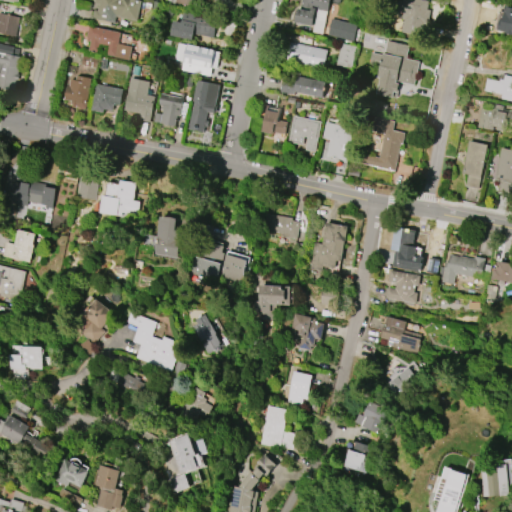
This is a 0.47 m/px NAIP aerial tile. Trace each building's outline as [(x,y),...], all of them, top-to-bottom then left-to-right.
[(94,10),(97,10),(98,4),(96,4),(96,1),(94,1),(94,0),(141,0),(137,21),(116,17),(115,23),(92,18),(94,10)] [(295,22),(297,8),(300,9),(301,0),(328,0),(322,34),(312,32),(314,25),(312,25),(312,26),(295,22)] [(402,0),(421,0),(428,1),(426,9),(430,10),(428,24),(424,23),(421,36),(401,32),(404,19),(402,19),(404,11),(401,10),(402,0)] [(508,6),(511,6),(511,23),(504,21),(501,21),(504,9),(508,10),(508,6)] [(173,21),(181,22),(183,12),(218,19),(214,38),(193,33),(192,40),(170,35),(173,21)] [(0,33),(0,13),(20,17),(15,36),(0,33)] [(331,18),(357,24),(353,41),(327,35),(331,18)] [(89,26),(120,32),(118,44),(132,46),(129,60),(114,57),(115,56),(106,54),(108,46),(100,44),(98,52),(88,50),(90,41),(87,41),(87,37),(89,26)] [(414,85),(399,82),(396,98),(376,94),(380,78),(377,78),(382,53),(384,53),(387,40),(409,45),(406,58),(419,61),(414,85)] [(289,42),(327,50),(323,68),(285,60),(289,42)] [(0,43),(15,47),(15,48),(19,49),(18,56),(20,57),(17,73),(19,74),(17,80),(15,80),(14,90),(0,87),(0,43)] [(210,76),(181,70),(183,61),(175,59),(178,43),(186,45),(187,44),(215,50),(215,51),(220,52),(216,68),(211,67),(210,76)] [(336,65),(341,43),(356,46),(351,68),(336,65)] [(91,78),(85,109),(71,106),(72,104),(70,104),(71,101),(63,99),(66,84),(69,84),(70,79),(77,80),(77,75),(91,78)] [(511,100),(502,98),(503,94),(485,91),(488,79),(500,82),(501,79),(504,80),(505,75),(511,76),(511,100)] [(293,94),(280,92),(282,80),(294,82),(295,76),(326,82),(323,97),(294,92),(293,94)] [(124,110),(130,77),(149,81),(147,95),(155,96),(149,122),(138,120),(139,113),(124,110)] [(219,84),(215,106),(217,107),(216,112),(214,111),(214,113),(207,111),(203,132),(188,129),(194,101),(192,101),(196,80),(219,84)] [(91,110),(96,84),(123,89),(120,105),(113,104),(112,110),(103,109),(102,112),(91,110)] [(161,93),(182,97),(180,108),(181,108),(179,116),(177,116),(175,126),(160,123),(153,122),(155,113),(161,114),(162,111),(161,106),(161,105),(158,104),(161,93)] [(481,106),(493,108),(494,104),(503,105),(503,110),(508,111),(508,110),(511,110),(511,122),(508,122),(506,132),(495,130),(496,126),(493,126),(492,130),(477,127),(481,106)] [(262,132),(267,106),(268,107),(268,110),(278,112),(279,108),(280,108),(278,120),(287,122),(285,134),(272,131),(272,134),(262,132)] [(288,142),(293,115),(321,121),(315,152),(305,150),(307,137),(304,136),(302,145),(288,142)] [(361,163),(363,154),(379,157),(384,134),(374,132),(376,117),(393,121),(391,130),(405,133),(403,144),(400,143),(395,171),(377,167),(361,163)] [(353,128),(346,160),(326,156),(330,140),(322,138),(326,122),(353,128)] [(468,141),(487,145),(478,189),(465,187),(468,174),(462,173),(468,141)] [(495,180),(502,147),(511,149),(511,191),(511,196),(498,193),(500,181),(495,180)] [(76,197),(80,175),(97,178),(94,199),(76,197)] [(139,202),(136,215),(121,212),(120,216),(98,212),(101,195),(105,196),(105,195),(104,195),(106,184),(107,184),(107,181),(119,183),(120,180),(135,183),(132,201),(139,202)] [(8,202),(11,181),(20,183),(21,182),(29,183),(32,183),(33,181),(46,184),(46,187),(56,188),(52,208),(46,207),(46,205),(40,204),(41,204),(27,201),(27,206),(26,206),(24,218),(13,216),(16,204),(8,202)] [(266,213),(292,218),(292,221),(300,222),(296,240),(281,237),(282,234),(263,231),(266,213)] [(182,231),(178,257),(154,253),(160,216),(172,216),(177,217),(175,230),(182,231)] [(348,226),(345,241),(344,241),(340,261),(336,260),(335,268),(322,266),(321,271),(310,269),(314,242),(322,244),(326,222),(348,226)] [(19,230),(35,234),(33,245),(29,262),(1,256),(5,242),(13,244),(17,231),(19,230)] [(247,260),(243,273),(245,273),(242,283),(218,276),(216,281),(191,273),(196,256),(204,258),(209,241),(224,245),(222,252),(226,253),(226,254),(247,260)] [(485,258),(481,276),(473,275),(473,277),(455,274),(453,284),(441,282),(442,275),(439,274),(441,263),(444,264),(445,262),(448,262),(449,254),(459,256),(473,258),(474,256),(485,258)] [(511,281),(492,279),(494,269),(497,269),(498,261),(511,263),(511,281)] [(0,264),(25,271),(18,300),(0,295),(0,264)] [(390,270),(420,275),(418,286),(415,285),(414,292),(417,292),(415,303),(385,298),(387,287),(395,289),(396,282),(388,280),(390,270)] [(259,285),(290,286),(290,305),(276,304),(276,306),(273,306),(272,320),(253,319),(254,301),(259,301),(259,285)] [(94,344),(81,333),(86,328),(79,322),(87,314),(85,313),(98,299),(114,313),(103,327),(106,330),(94,344)] [(132,312),(157,322),(152,336),(162,340),(164,336),(175,341),(171,349),(178,352),(170,372),(135,357),(140,344),(132,341),(138,327),(127,322),(132,312)] [(294,313),(316,318),(315,321),(324,323),(320,340),(315,338),(313,347),(310,346),(309,350),(297,347),(299,338),(303,338),(303,336),(297,335),(298,330),(291,329),(294,313)] [(223,345),(207,353),(193,326),(198,324),(195,320),(206,314),(223,345)] [(384,325),(387,316),(406,321),(404,330),(421,335),(420,339),(421,339),(417,353),(386,345),(388,340),(380,338),(384,325)] [(21,346),(43,347),(42,369),(26,368),(26,369),(11,369),(11,354),(21,355),(21,346)] [(419,380),(397,397),(386,383),(393,378),(393,379),(398,375),(397,375),(408,366),(419,380)] [(286,402),(293,371),(312,375),(307,400),(303,399),(301,405),(286,402)] [(149,399),(117,382),(123,372),(133,378),(134,376),(138,378),(137,380),(155,389),(149,399)] [(170,396),(187,404),(194,387),(205,392),(202,397),(206,398),(204,402),(212,406),(208,414),(205,413),(204,417),(197,414),(194,422),(164,408),(170,396)] [(11,411),(18,400),(31,408),(24,420),(11,411)] [(371,401),(388,410),(376,433),(361,426),(366,417),(363,415),(371,401)] [(259,444),(267,405),(287,409),(283,431),(295,433),(292,450),(259,444)] [(0,433),(0,419),(6,422),(11,415),(30,426),(25,434),(32,437),(50,447),(43,459),(25,449),(29,443),(22,439),(19,445),(0,433)] [(180,473),(168,442),(188,434),(196,455),(194,456),(197,463),(189,466),(190,469),(180,473)] [(365,473),(343,466),(349,449),(353,451),(356,441),(370,446),(368,451),(364,450),(362,454),(371,457),(365,473)] [(250,490),(258,491),(253,511),(227,511),(229,505),(227,505),(229,493),(231,493),(232,486),(237,486),(251,472),(252,472),(256,467),(254,465),(264,454),(276,465),(265,476),(264,474),(259,479),(260,480),(250,490)] [(65,459),(88,471),(80,487),(69,482),(66,486),(54,480),(65,459)] [(507,464),(508,496),(483,496),(482,465),(507,464)] [(121,470),(116,488),(124,490),(123,495),(124,496),(121,508),(113,506),(112,510),(97,505),(102,489),(103,489),(103,487),(95,485),(101,465),(121,470)] [(446,467),(469,474),(456,511),(436,511),(448,480),(443,478),(446,467)] [(171,493),(189,489),(186,474),(168,479),(171,493)] [(0,498),(2,499),(2,500),(10,502),(11,499),(23,503),(23,505),(26,506),(24,511),(3,511),(4,509),(8,510),(9,507),(3,505),(1,510),(0,509),(0,498)]
